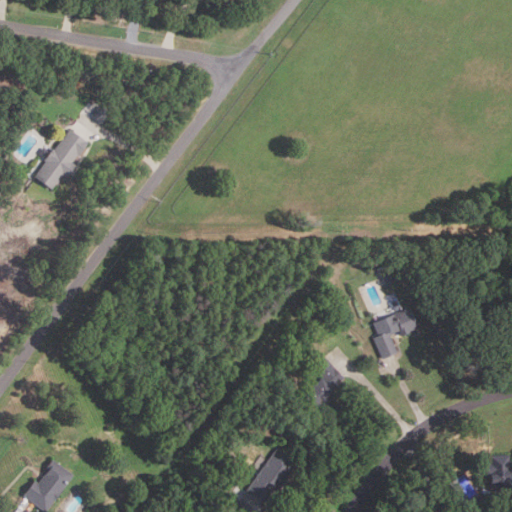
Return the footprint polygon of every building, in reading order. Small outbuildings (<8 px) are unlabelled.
[(100,123),(90,116),(98,105),(108,112),(100,123)] [(48,188),(32,176),(43,161),(41,160),(50,148),(51,149),(67,128),(85,142),(75,156),(74,155),(68,162),(71,164),(63,176),(60,174),(55,180),(56,180),(54,184),(52,183),(48,188)] [(385,286),(375,267),(384,263),(393,282),(385,286)] [(381,359),(371,337),(376,335),(371,323),(407,307),(416,328),(407,331),(407,333),(399,336),(397,331),(388,335),(395,352),(381,359)] [(312,407),(300,393),(320,376),(311,366),(323,356),(342,378),(329,390),(330,392),(325,396),(326,398),(319,405),(317,403),(312,407)] [(261,502),(244,490),(276,447),(292,459),(286,468),(290,471),(277,489),(273,486),(261,502)] [(511,492),(500,492),(500,485),(494,484),(494,483),(488,483),(488,474),(484,474),(484,465),(487,465),(487,455),(507,455),(507,463),(511,463),(511,472),(509,472),(509,477),(511,477),(511,492)] [(43,511),(21,495),(32,480),(35,482),(44,471),(42,469),(50,459),(70,475),(43,511)]
